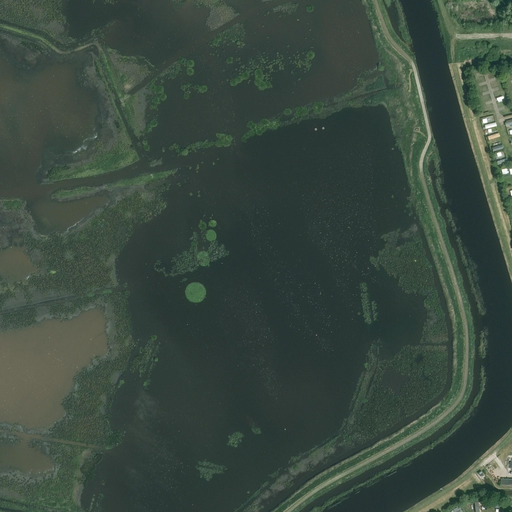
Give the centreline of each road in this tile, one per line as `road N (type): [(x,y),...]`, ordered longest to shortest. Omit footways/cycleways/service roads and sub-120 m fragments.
road 1 (track): [(374,0),(386,33),(416,72),(428,133),(420,168),(461,302),(466,379),(430,427),(287,511)]
road 2 (track): [(511,270),(469,119)]
road 3 (track): [(411,511),(511,435)]
road 4 (track): [(453,37),(469,119),(494,112),(499,121)]
